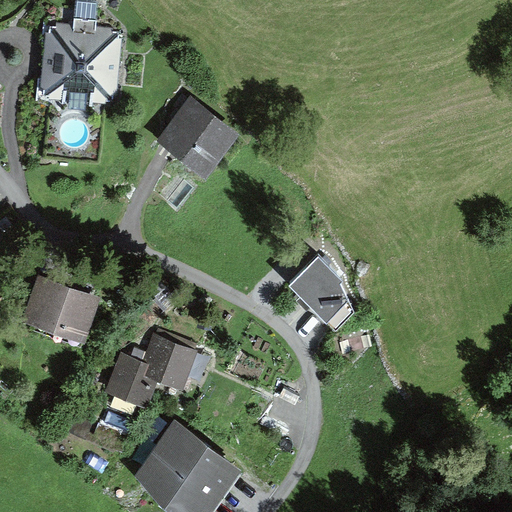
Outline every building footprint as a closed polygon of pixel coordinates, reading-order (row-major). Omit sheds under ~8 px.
[(120,21),(44,10),(39,88),(115,98),(120,21)] [(234,126),(185,84),(150,126),(198,170),(234,126)] [(352,280),(314,245),(292,273),(327,311),(352,280)] [(94,288),(32,260),(18,307),(78,332),(94,288)] [(199,342),(155,324),(145,349),(117,338),(100,380),(142,397),(156,363),(185,376),(199,342)] [(205,511),(240,460),(175,405),(137,467),(197,511),(205,511)]
